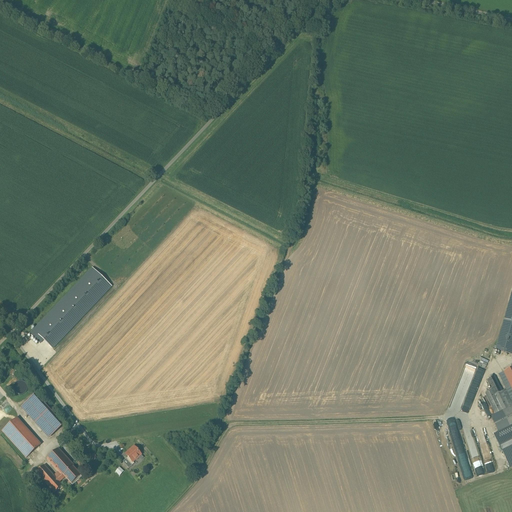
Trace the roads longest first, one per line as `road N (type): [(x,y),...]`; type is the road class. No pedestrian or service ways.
road 1 (unclassified): [(0,337),(322,0)]
road 2 (track): [(511,361),(485,371),(470,416),(233,422),(179,499)]
